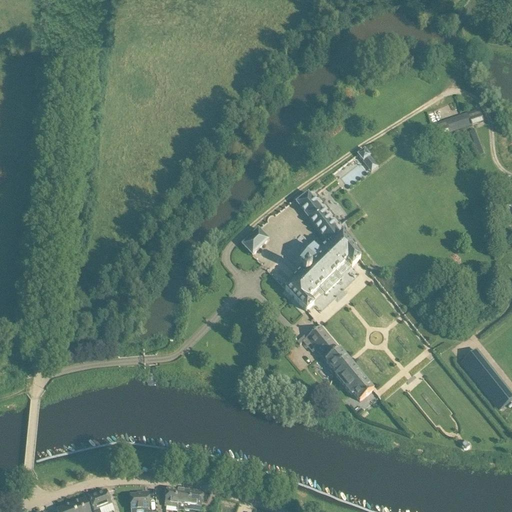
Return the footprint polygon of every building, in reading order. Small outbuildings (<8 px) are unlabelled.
[(484,122),(480,110),(453,119),(457,131),(484,122)] [(472,141),(475,156),(482,154),(475,127),(462,130),(465,143),(472,141)] [(357,155),(363,162),(370,156),(364,150),(357,155)] [(313,305),(308,299),(319,289),(325,295),(341,279),(335,273),(346,262),(351,268),(360,260),(342,236),(347,233),(313,190),(308,194),(295,203),(328,245),(319,252),(301,235),(283,254),(302,271),(300,273),(285,290),(306,312),(313,305)] [(269,241),(258,230),(241,246),(252,257),(269,241)] [(359,402),(373,391),(350,364),(350,363),(320,327),(306,339),(336,375),(335,376),(351,396),(353,395),(359,402)] [(511,395),(477,352),(464,363),(501,410),(511,401),(511,395)] [(462,447),(464,450),(466,451),(469,448),(470,446),(467,443),(465,443),(462,445),(462,447)] [(164,506),(177,508),(178,504),(177,504),(177,499),(175,499),(177,490),(166,489),(164,506)] [(187,498),(187,491),(177,490),(175,499),(177,499),(177,504),(178,504),(177,508),(177,511),(183,511),(184,505),(183,505),(184,497),(187,498)] [(201,507),(201,503),(203,493),(187,491),(187,498),(184,497),(183,505),(184,505),(201,507)] [(93,511),(99,511),(99,510),(111,505),(106,492),(88,498),(92,508),(93,511)] [(148,511),(148,509),(149,509),(148,494),(145,494),(145,496),(142,496),(130,496),(130,511),(148,511)] [(72,505),(74,511),(89,511),(84,500),(72,505)]
